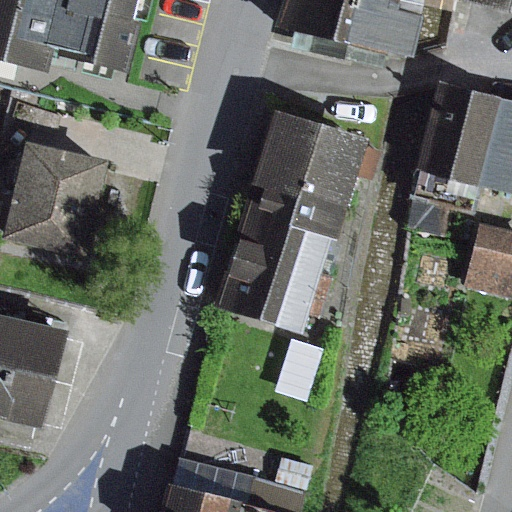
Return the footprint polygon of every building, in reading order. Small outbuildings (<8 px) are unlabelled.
[(146,0),(0,0),(0,65),(43,76),(47,60),(128,79),(146,0)] [(285,0),(275,29),(414,61),(425,0),(285,0)] [(511,0),(459,0),(458,6),(511,17),(511,0)] [(511,103),(438,85),(408,200),(412,201),(445,209),(471,216),(478,190),(511,198),(511,103)] [(369,143),(273,115),(214,313),(300,339),(331,243),(337,244),(369,143)] [(107,165),(24,145),(0,243),(0,244),(84,264),(107,165)] [(445,209),(412,201),(407,231),(440,237),(445,209)] [(511,233),(479,226),(464,290),(511,300),(511,233)] [(67,333),(0,319),(0,423),(40,433),(67,333)] [(173,489),(167,487),(160,511),(301,511),(306,494),(179,460),(173,489)]
